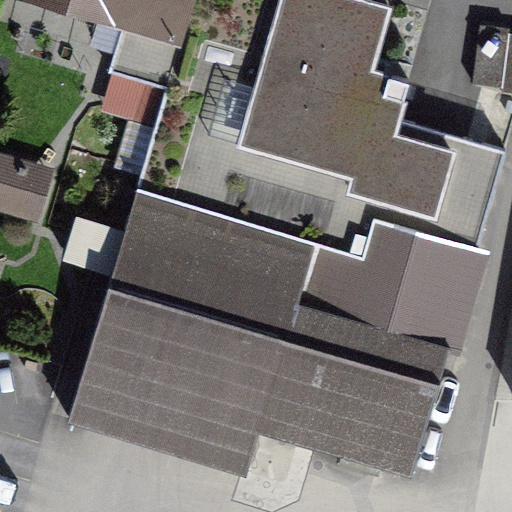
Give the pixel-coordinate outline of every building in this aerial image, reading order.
[(185,49),(200,0),(17,0),(17,4),(185,49)] [(375,73),(393,16),(341,0),(200,0),(185,49),(70,417),(244,471),(258,426),(413,474),(511,159),(409,127),(421,88),(375,73)] [(473,126),(511,130),(511,24),(485,22),(473,126)] [(115,68),(100,111),(153,129),(168,87),(115,68)] [(0,212),(36,221),(49,169),(0,157),(0,212)] [(83,216),(69,252),(110,268),(124,232),(83,216)]
